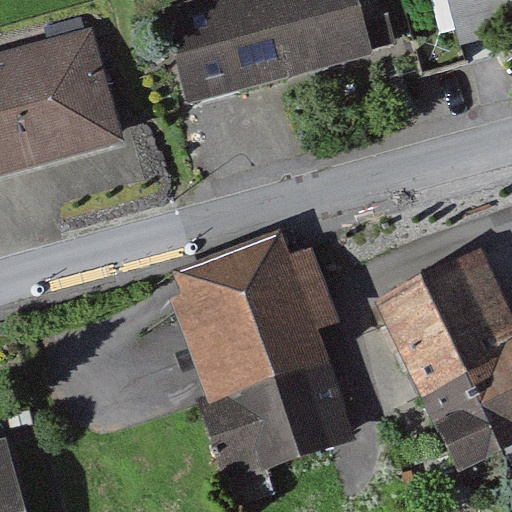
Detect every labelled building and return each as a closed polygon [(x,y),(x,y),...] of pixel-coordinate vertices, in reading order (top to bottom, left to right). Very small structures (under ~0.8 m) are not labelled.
[(243,0),(154,26),(181,120),(369,67),(349,0),(243,0)] [(0,61),(0,181),(115,150),(85,39),(0,61)] [(169,283),(238,480),(347,441),(277,245),(169,283)] [(511,319),(482,256),(380,304),(458,468),(511,442),(511,319)] [(0,454),(0,511),(22,511),(6,453),(0,454)]
